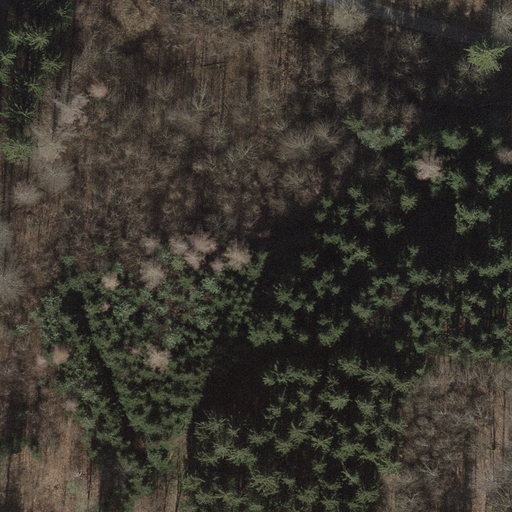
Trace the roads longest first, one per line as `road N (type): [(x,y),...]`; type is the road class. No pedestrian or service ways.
road 1 (track): [(179,511),(191,434),(205,409),(253,369),(348,355),(511,374)]
road 2 (track): [(511,46),(333,0)]
